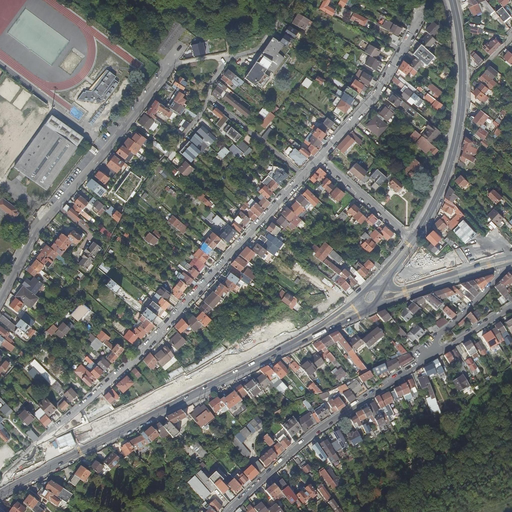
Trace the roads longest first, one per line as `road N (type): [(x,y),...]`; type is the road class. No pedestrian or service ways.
road 1 (residential): [(301,175),(145,348),(36,443)]
road 2 (secondary): [(334,318),(0,491)]
road 3 (residential): [(0,300),(37,228),(169,66),(228,55)]
road 4 (track): [(0,382),(74,301),(164,155)]
road 5 (residential): [(228,511),(295,448),(432,355)]
road 6 (residential): [(418,23),(380,90),(318,158)]
road 7 (secondary): [(462,85),(448,165),(412,239)]
road 8 (residential): [(511,261),(431,341),(432,355)]
road 9 (residential): [(318,158),(412,239)]
road 10 (residential): [(301,175),(207,99)]
